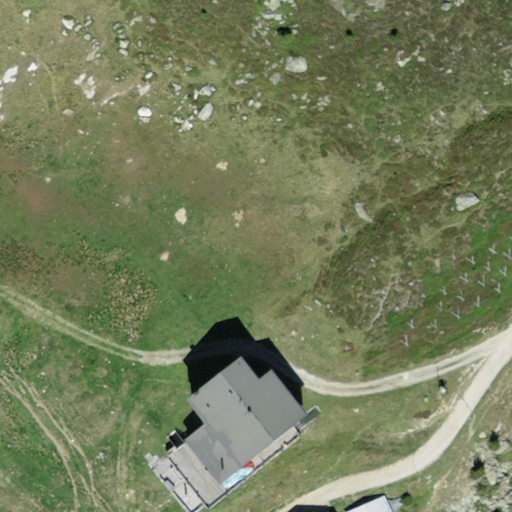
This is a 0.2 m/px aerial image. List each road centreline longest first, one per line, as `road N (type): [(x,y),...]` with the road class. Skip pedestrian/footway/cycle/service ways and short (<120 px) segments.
road 1 (track): [(510,341),(376,388),(341,389),(247,347),(137,355),(0,292)]
road 2 (track): [(510,341),(409,470),(289,511)]
